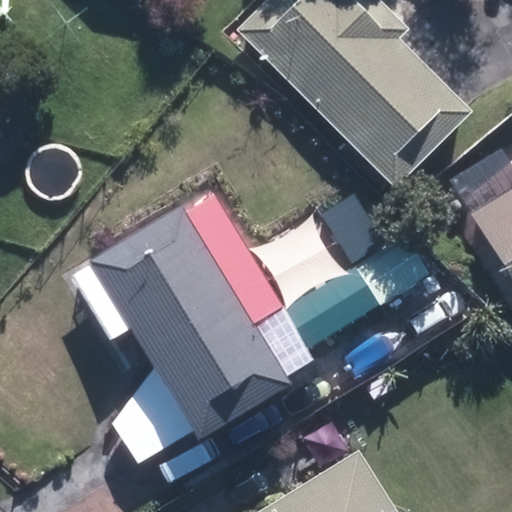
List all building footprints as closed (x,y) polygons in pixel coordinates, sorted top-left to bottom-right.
[(267,0),(236,31),(393,191),(469,117),(398,43),(407,35),(372,0),(267,0)] [(511,288),(511,169),(509,164),(456,196),(511,288)] [(182,210),(89,263),(195,445),(287,391),(251,329),(283,310),(217,196),(184,215),(182,210)] [(379,308),(427,279),(403,239),(354,267),(379,308)] [(394,511),(358,453),(262,511),(394,511)]
